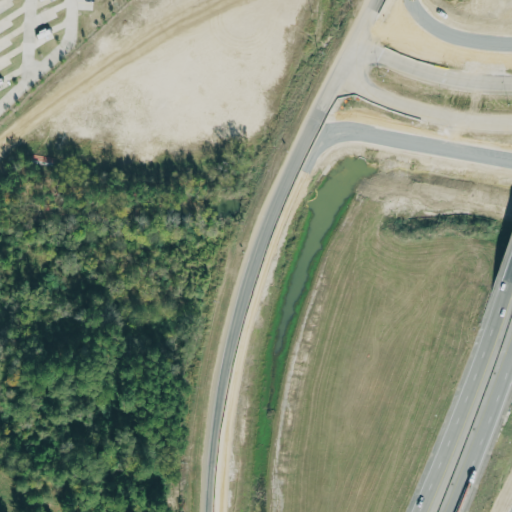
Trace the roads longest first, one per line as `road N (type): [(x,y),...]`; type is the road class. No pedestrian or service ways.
road 1 (primary): [(357,44),(295,173),(249,301),(230,367),(215,511)]
road 2 (primary): [(511,163),(354,133),(324,141),(295,173)]
road 3 (motorway): [(511,303),(428,511)]
road 4 (primary): [(340,78),(409,108),(511,122)]
road 5 (primary): [(511,84),(431,73),(357,44)]
road 6 (motorway): [(458,511),(511,376)]
